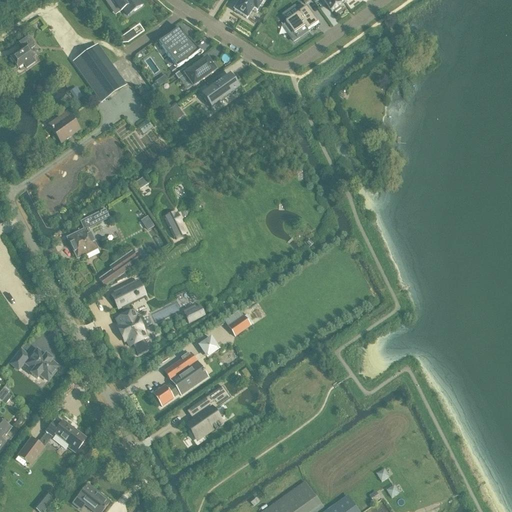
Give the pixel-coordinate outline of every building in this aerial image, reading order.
[(108,0),(109,0),(112,0),(121,12),(123,10),(127,17),(134,12),(142,6),(139,2),(137,0),(108,0)] [(241,0),(234,11),(247,20),(253,10),(257,12),(264,0),(241,0)] [(345,4),(342,0),(322,0),(332,13),(334,11),(335,13),(341,9),(340,7),(345,4)] [(319,25),(316,20),(307,8),(286,23),(286,24),(292,32),(288,35),(294,43),(313,29),(314,30),(314,29),(314,28),(319,25)] [(160,43),(158,44),(165,53),(169,59),(172,63),(174,62),(178,68),(194,57),(199,53),(184,37),(180,31),(179,29),(174,33),(160,43)] [(129,33),(122,37),(127,44),(134,39),(130,34),(129,33)] [(20,50),(9,57),(17,69),(23,65),(26,70),(36,63),(32,59),(34,58),(29,51),(35,47),(33,45),(34,45),(28,36),(16,44),(20,50)] [(88,83),(111,67),(97,48),(74,64),(88,83)] [(215,72),(207,59),(188,73),(185,69),(175,76),(178,80),(185,76),(193,87),(215,72)] [(101,103),(124,87),(111,67),(88,83),(101,103)] [(239,89),(231,79),(229,76),(228,76),(214,86),(208,90),(201,95),(206,103),(211,109),(215,106),(237,90),(239,89)] [(146,103),(156,96),(152,90),(142,97),(146,103)] [(79,131),(69,118),(66,114),(48,126),(61,144),(79,131)] [(144,178),(135,183),(140,190),(148,185),(144,178)] [(87,230),(109,220),(105,212),(81,224),(85,231),(67,239),(77,260),(86,255),(88,260),(99,254),(87,230)] [(177,214),(175,214),(174,213),(165,217),(166,220),(164,221),(174,240),(175,239),(176,240),(186,236),(180,224),(182,223),(177,214)] [(111,271),(99,280),(99,281),(103,287),(104,288),(142,261),(137,254),(134,256),(131,252),(111,266),(113,270),(111,271)] [(0,268),(0,294),(9,302),(1,312),(19,326),(15,330),(13,329),(2,343),(12,351),(23,337),(19,334),(22,329),(23,329),(35,314),(0,286),(0,275),(3,272),(0,268)] [(114,295),(111,297),(118,310),(121,308),(125,316),(116,321),(119,327),(122,332),(122,331),(125,336),(124,337),(126,341),(130,348),(132,346),(134,351),(137,356),(149,351),(146,345),(144,341),(147,339),(143,332),(146,331),(140,318),(137,319),(133,312),(132,313),(129,307),(135,303),(133,299),(144,293),(138,282),(137,283),(136,281),(113,293),(114,295)] [(194,307),(183,313),(184,314),(183,315),(188,325),(205,316),(200,306),(195,309),(194,307)] [(237,322),(228,328),(234,338),(247,329),(253,325),(247,315),(243,318),(237,322)] [(52,361),(47,357),(46,356),(44,358),(37,352),(30,361),(28,359),(28,358),(24,355),(25,354),(21,351),(10,365),(18,371),(25,363),(27,365),(26,365),(34,371),(31,375),(37,380),(40,376),(48,382),(58,368),(51,363),(52,361)] [(155,395),(155,396),(162,408),(171,401),(178,396),(179,398),(206,379),(208,378),(191,354),(163,375),(171,387),(165,391),(163,390),(155,395)] [(246,369),(241,373),(246,380),(251,377),(246,369)] [(202,417),(187,427),(194,438),(202,433),(205,437),(214,430),(214,432),(215,431),(214,430),(215,429),(216,430),(217,430),(216,429),(217,428),(218,429),(219,429),(218,428),(219,427),(220,428),(220,427),(223,424),(222,425),(221,425),(220,425),(219,423),(220,422),(212,411),(229,399),(223,390),(224,389),(222,387),(195,406),(202,417)] [(0,401),(1,403),(9,392),(3,388),(0,392),(0,401)] [(5,406),(11,398),(8,395),(1,403),(5,406)] [(3,422),(1,424),(0,422),(0,449),(4,444),(0,440),(0,439),(4,435),(5,436),(11,429),(3,422)] [(86,440),(79,435),(62,423),(60,426),(54,422),(46,433),(52,438),(54,435),(69,446),(67,448),(75,454),(86,440)] [(31,466),(44,449),(31,439),(18,457),(31,466)] [(383,471),(377,475),(382,483),(388,479),(383,471)] [(313,511),(321,507),(305,484),(265,511),(313,511)] [(91,511),(103,511),(110,504),(87,486),(77,500),(91,511)] [(393,487),(387,491),(392,499),(398,495),(393,487)] [(357,511),(347,498),(327,511),(357,511)] [(40,500),(33,508),(37,511),(45,511),(49,507),(40,500)]
